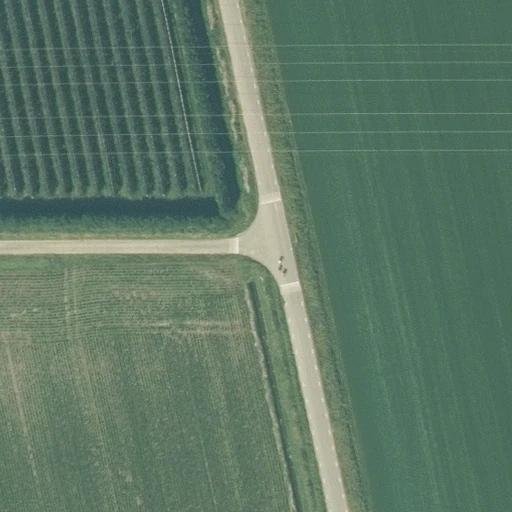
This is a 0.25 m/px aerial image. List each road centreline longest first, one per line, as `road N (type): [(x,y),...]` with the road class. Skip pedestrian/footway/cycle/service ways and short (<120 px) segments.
road 1 (unclassified): [(0,248),(280,245)]
road 2 (unclassified): [(337,511),(280,245)]
road 3 (unclassified): [(280,245),(227,0)]
